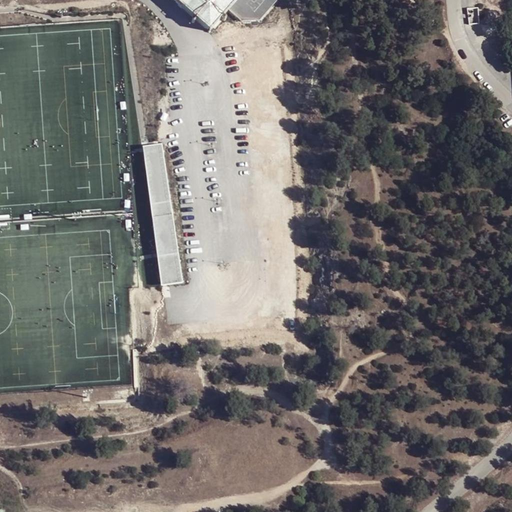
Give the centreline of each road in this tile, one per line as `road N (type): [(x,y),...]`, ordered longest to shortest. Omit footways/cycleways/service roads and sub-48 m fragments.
road 1 (track): [(186,511),(264,502),(326,454),(328,438),(317,422),(277,399),(234,389)]
road 2 (unclassified): [(511,104),(466,51),(453,0)]
